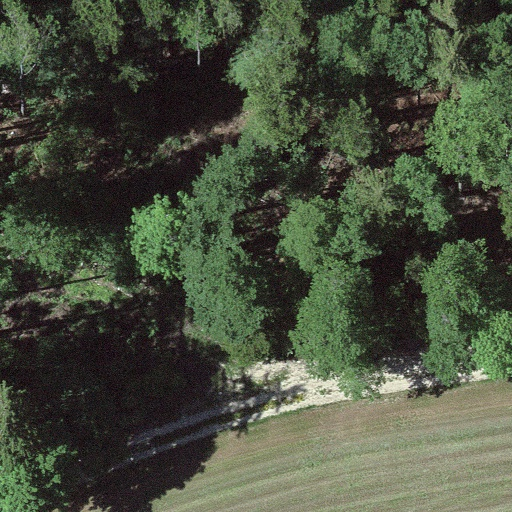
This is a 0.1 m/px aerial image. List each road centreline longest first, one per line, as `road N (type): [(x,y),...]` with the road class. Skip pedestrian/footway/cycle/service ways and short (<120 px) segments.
road 1 (track): [(0,289),(306,389),(511,357)]
road 2 (track): [(306,389),(0,499)]
